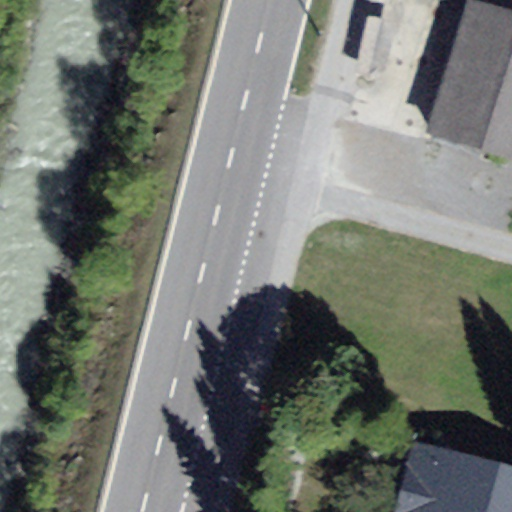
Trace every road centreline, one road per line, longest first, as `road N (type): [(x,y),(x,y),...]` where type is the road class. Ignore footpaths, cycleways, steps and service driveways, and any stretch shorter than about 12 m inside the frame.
road 1 (secondary): [(270,0),(139,511)]
road 2 (unclassified): [(301,196),(223,511)]
road 3 (residential): [(511,253),(301,196)]
road 4 (unclassified): [(352,0),(301,196)]
